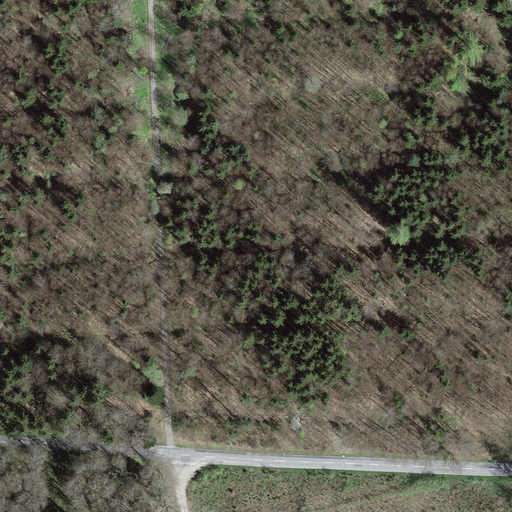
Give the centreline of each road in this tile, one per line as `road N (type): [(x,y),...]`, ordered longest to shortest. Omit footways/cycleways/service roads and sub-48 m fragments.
road 1 (track): [(183,511),(170,453),(150,0)]
road 2 (tertiary): [(511,469),(0,442)]
